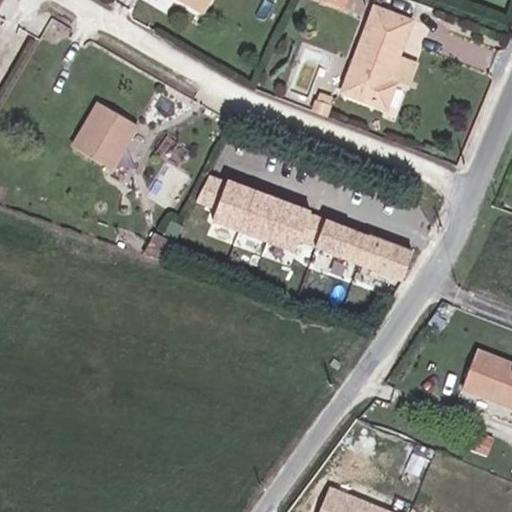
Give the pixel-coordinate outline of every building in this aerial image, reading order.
[(178,0),(205,15),(213,0),(178,0)] [(315,0),(316,0),(345,11),(349,0),(315,0)] [(386,111),(396,85),(389,82),(398,58),(412,23),(374,8),(341,93),(386,111)] [(389,82),(396,85),(408,87),(415,65),(398,58),(389,82)] [(315,100),(311,111),(327,117),(331,106),(315,100)] [(97,104),(72,148),(112,171),(137,127),(97,104)] [(319,250),(402,284),(423,225),(364,202),(358,213),(326,201),(319,221),(329,225),(319,250)] [(155,235),(143,256),(164,263),(174,244),(155,235)] [(511,365),(476,352),(461,389),(511,408),(511,365)] [(386,511),(330,489),(320,511),(386,511)]
